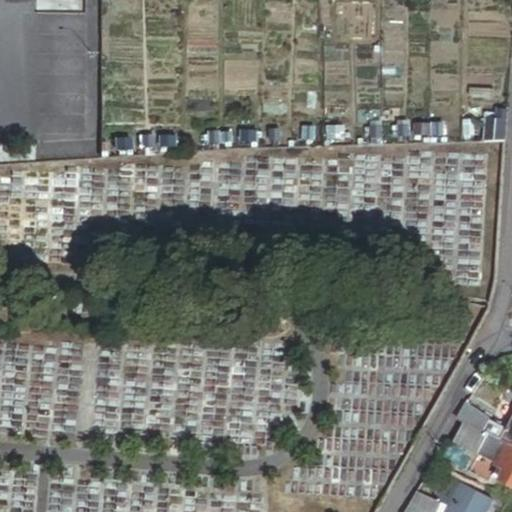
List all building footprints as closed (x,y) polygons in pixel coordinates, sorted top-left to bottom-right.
[(511,133),(511,122),(511,112),(491,111),(489,134),(511,133)] [(496,415),(470,402),(463,416),(469,419),(489,429),(496,415)] [(511,427),(511,422),(496,415),(489,429),(506,438),(507,437),(511,429),(511,427)] [(489,429),(469,419),(459,440),(504,462),(511,466),(511,467),(507,478),(511,480),(511,440),(506,438),(489,429)] [(511,467),(511,466),(504,462),(499,474),(507,478),(511,467)] [(452,506),(449,511),(488,511),(496,498),(465,482),(452,506)] [(445,490),(440,499),(445,501),(444,502),(449,504),(453,495),(445,490)] [(414,503),(434,511),(440,511),(444,502),(445,501),(440,499),(421,491),(414,503)] [(444,502),(440,511),(449,511),(452,506),(449,504),(444,502)] [(434,511),(414,503),(409,511),(434,511)]
